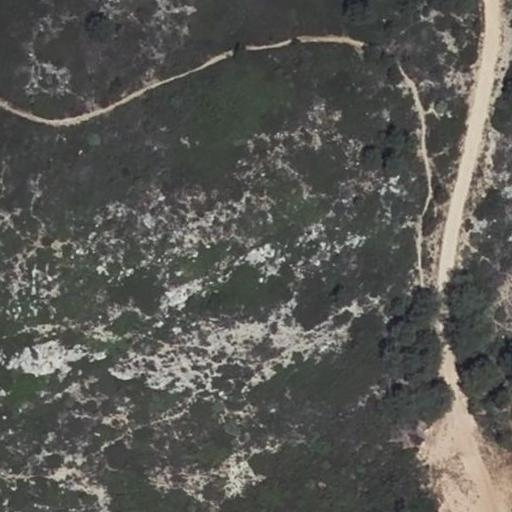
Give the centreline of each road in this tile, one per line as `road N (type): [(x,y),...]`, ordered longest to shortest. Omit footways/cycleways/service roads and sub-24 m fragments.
road 1 (track): [(443,350),(444,256),(495,22),(491,0)]
road 2 (track): [(488,497),(443,350)]
